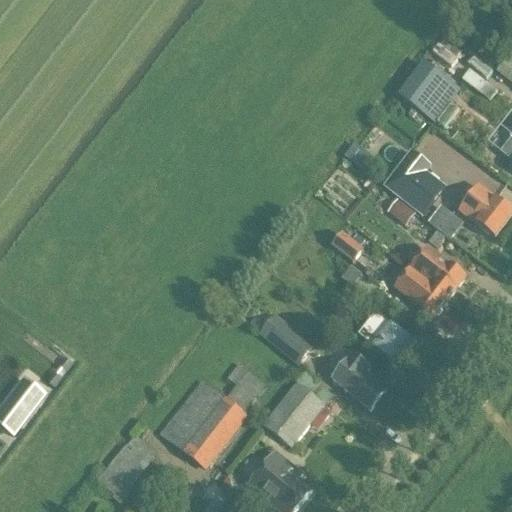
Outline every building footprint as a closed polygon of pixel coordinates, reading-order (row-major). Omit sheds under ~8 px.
[(511,60),(510,59),(499,75),(511,84),(511,60)] [(402,100),(421,114),(445,81),(426,67),(402,100)] [(462,67),(453,81),(463,87),(472,73),(462,67)] [(364,173),(376,158),(363,148),(351,163),(364,173)] [(411,155),(384,189),(423,219),(445,190),(426,176),(427,173),(431,170),(411,155)] [(511,220),(511,214),(495,201),(478,189),(459,215),(495,242),(511,220)] [(406,229),(416,216),(397,202),(387,215),(406,229)] [(428,245),(437,251),(446,239),(437,233),(428,245)] [(362,252),(342,236),(332,248),(353,264),(362,252)] [(409,276),(446,305),(466,280),(428,251),(409,276)] [(409,276),(397,292),(411,303),(434,321),(446,305),(409,276)] [(396,369),(413,346),(375,316),(357,339),(396,369)] [(312,351),(275,320),(261,337),(299,367),(312,351)] [(332,383),(370,414),(387,393),(366,376),(370,372),(352,357),(332,383)] [(67,360),(60,369),(67,373),(73,365),(67,360)] [(238,366),(227,380),(237,388),(224,403),(203,386),(163,437),(205,471),(245,419),(244,418),(267,390),(238,366)] [(264,429),(292,451),(332,398),(315,385),(317,383),(306,375),(264,429)] [(55,376),(47,386),(54,390),(61,381),(55,376)] [(26,383),(0,416),(0,427),(13,438),(44,398),(26,383)] [(97,481),(120,503),(161,458),(137,437),(97,481)] [(275,456),(249,489),(277,511),(296,511),(312,493),(298,482),(302,477),(275,456)] [(205,511),(231,511),(214,500),(205,511)]
